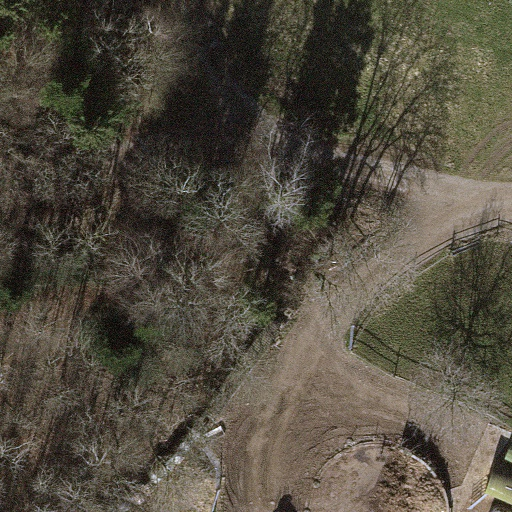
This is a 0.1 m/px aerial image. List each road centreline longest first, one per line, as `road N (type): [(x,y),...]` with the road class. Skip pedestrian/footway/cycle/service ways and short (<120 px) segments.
road 1 (track): [(433,199),(314,352),(281,446),(284,511)]
road 2 (track): [(0,180),(284,146)]
road 3 (track): [(179,0),(237,111),(284,146)]
road 4 (track): [(284,146),(433,199)]
